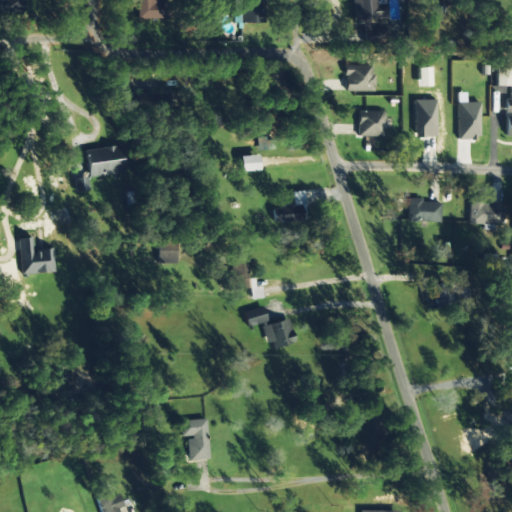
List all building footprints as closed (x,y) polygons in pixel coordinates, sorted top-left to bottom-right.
[(21,0),(0,0),(0,11),(21,12),(21,0)] [(169,18),(168,3),(158,3),(157,0),(136,0),(137,19),(169,18)] [(260,0),(241,0),(242,24),(261,24),(260,0)] [(362,45),(385,44),(384,28),(367,29),(367,19),(382,18),(381,5),(377,5),(376,0),(350,0),(351,24),(361,24),(362,45)] [(343,92),(371,92),(372,66),(343,66),(343,92)] [(509,87),(509,69),(494,69),(493,86),(509,87)] [(167,93),(129,92),(129,115),(166,116),(167,93)] [(503,138),(511,138),(511,99),(504,99),(503,138)] [(412,138),(434,138),(434,100),(411,100),(412,138)] [(456,140),(478,140),(477,103),(455,103),(456,140)] [(383,137),(383,112),(356,112),(355,137),(383,137)] [(87,178),(123,172),(119,145),(82,151),(87,178)] [(257,156),(239,157),(239,172),(257,171),(257,156)] [(270,208),(271,223),(304,221),(301,191),(290,192),(291,206),(270,208)] [(405,221),(438,222),(439,201),(406,201),(405,221)] [(466,224),(501,226),(501,203),(467,202),(466,224)] [(52,273),(51,249),(30,250),(30,238),(16,239),(18,275),(52,273)] [(246,279),(243,254),(229,255),(232,290),(248,288),(249,300),(261,299),(260,287),(254,288),(253,279),(246,279)] [(450,305),(444,282),(421,288),(427,311),(450,305)] [(242,311),(245,327),(264,323),(261,308),(242,311)] [(272,349),(293,343),(286,319),(259,327),(265,344),(270,343),(272,349)] [(206,460),(205,420),(180,421),(180,438),(185,438),(186,461),(206,460)] [(117,495),(112,497),(109,490),(93,495),(98,511),(117,511),(116,509),(121,507),(117,495)]
